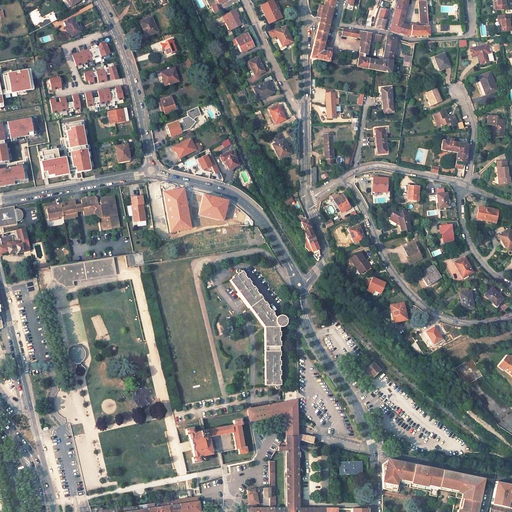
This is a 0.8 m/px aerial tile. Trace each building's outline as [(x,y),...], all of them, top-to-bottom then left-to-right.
[(271,0),(270,0),(259,5),(264,17),(267,16),(269,21),(280,16),(277,7),(275,8),(271,0)] [(406,0),(395,0),(394,9),(404,11),(406,0)] [(426,1),(423,0),(412,0),(412,1),(417,2),(418,26),(428,26),(426,1)] [(496,0),(497,4),(495,4),(495,9),(507,8),(507,3),(505,3),(504,0),(496,0)] [(332,6),(322,4),(321,8),(319,18),(318,22),(328,24),(329,19),(332,6)] [(382,30),(387,9),(379,8),(374,29),(382,30)] [(234,9),(222,15),(229,29),(240,24),(235,14),(237,13),(234,9)] [(400,24),(404,11),(394,9),(393,11),(389,30),(398,32),(400,24)] [(510,13),(498,14),(498,19),(501,19),(501,26),(499,27),(499,31),(511,30),(511,26),(509,26),(509,18),(511,18),(510,13)] [(49,19),(38,25),(40,28),(56,20),(53,15),(48,17),(49,19)] [(157,31),(151,17),(140,21),(142,26),(144,26),(147,34),(152,32),(152,34),(157,31)] [(71,36),(80,31),(79,30),(82,29),(80,25),(77,27),(73,18),(62,23),(67,33),(69,32),(71,36)] [(328,24),(318,22),(309,58),(309,65),(319,67),(320,60),(328,61),(330,49),(324,48),(325,44),(323,44),(327,25),(328,24)] [(411,25),(404,24),(402,33),(409,35),(411,25)] [(418,26),(411,25),(409,35),(412,35),(419,35),(418,26)] [(284,26),(274,30),(277,39),(280,38),(283,44),(291,40),(284,26)] [(428,26),(418,26),(419,35),(428,35),(428,26)] [(369,33),(342,28),(341,34),(361,38),(356,66),(368,68),(370,59),(365,58),(369,33)] [(246,31),(235,37),(241,49),(253,44),(246,31)] [(395,38),(385,36),(382,54),(381,58),(381,61),(381,70),(389,72),(395,38)] [(176,50),(172,39),(160,43),(162,51),(165,50),(166,54),(176,50)] [(100,46),(97,47),(100,57),(109,54),(105,42),(99,44),(100,46)] [(486,43),(468,47),(471,56),(477,54),(480,63),(488,61),(486,52),(488,52),(486,43)] [(100,57),(97,47),(96,45),(91,47),(92,49),(88,50),(92,60),(92,61),(101,57),(100,57)] [(92,60),(88,50),(80,53),(84,63),(92,60)] [(443,52),(433,56),(438,69),(449,65),(443,52)] [(76,66),(84,63),(80,53),(77,54),(77,53),(72,55),(76,66)] [(403,55),(402,65),(410,66),(411,56),(403,55)] [(257,57),(248,61),(254,75),(264,70),(257,57)] [(381,61),(370,59),(368,68),(372,69),(381,70),(381,61)] [(240,63),(235,66),(239,73),(243,71),(240,63)] [(114,67),(104,68),(104,70),(105,75),(109,74),(110,80),(118,79),(114,67)] [(33,88),(29,68),(6,73),(6,75),(2,76),(5,94),(33,88)] [(164,84),(178,80),(174,68),(161,72),(164,84)] [(96,77),(95,72),(95,70),(91,71),(91,72),(83,73),(85,81),(88,80),(89,84),(93,84),(92,78),(96,77)] [(104,70),(95,72),(96,77),(98,83),(106,81),(105,75),(104,70)] [(489,72),(477,76),(479,81),(476,83),(481,96),(484,95),(496,90),(489,72)] [(59,78),(49,79),(51,90),(57,89),(57,91),(61,90),(59,78)] [(270,85),(254,92),(259,104),(276,97),(270,85)] [(115,89),(112,90),(114,101),(118,101),(117,100),(123,99),(120,87),(115,88),(115,89)] [(390,87),(380,88),(382,113),(392,112),(390,87)] [(434,87),(424,91),(430,104),(440,100),(434,87)] [(108,89),(103,90),(105,103),(114,101),(112,90),(108,91),(108,89)] [(99,97),(95,98),(96,105),(105,103),(103,90),(97,91),(99,97)] [(333,91),(325,92),(325,104),(330,104),(330,102),(334,102),(333,91)] [(37,103),(37,92),(28,92),(28,103),(37,103)] [(90,93),(85,94),(87,106),(96,105),(95,98),(91,99),(90,93)] [(73,102),(69,103),(70,109),(74,109),(74,110),(80,109),(77,95),(72,96),(73,102)] [(64,97),(59,98),(60,105),(61,111),(70,110),(70,109),(69,103),(65,104),(64,97)] [(175,110),(171,98),(159,102),(162,110),(164,110),(165,113),(175,110)] [(54,99),(49,100),(52,113),(61,111),(60,105),(56,105),(54,99)] [(330,104),(325,104),(326,117),(335,116),(334,102),(330,102),(330,104)] [(279,104),(268,109),(274,123),(285,118),(279,104)] [(110,125),(128,122),(126,108),(107,111),(110,125)] [(202,117),(199,108),(187,113),(188,117),(192,121),(202,117)] [(442,109),(431,114),(436,126),(445,122),(446,125),(454,121),(451,114),(446,116),(442,109)] [(497,116),(486,115),(486,125),(491,125),(494,125),(493,135),(503,135),(504,120),(496,119),(497,116)] [(35,133),(32,116),(0,122),(0,163),(9,162),(4,139),(4,137),(9,136),(9,138),(24,135),(24,134),(26,133),(26,135),(35,133)] [(188,117),(181,120),(176,122),(180,133),(181,134),(191,130),(196,123),(192,121),(188,117)] [(90,170),(81,122),(65,126),(72,167),(72,168),(74,167),(75,170),(77,179),(82,178),(81,172),(90,170)] [(180,133),(176,122),(167,125),(171,137),(180,133)] [(383,128),(374,129),(377,153),(386,153),(383,128)] [(332,131),(323,132),(325,157),(326,157),(326,162),(334,162),(333,157),(334,157),(332,131)] [(223,148),(232,144),(229,138),(220,142),(223,148)] [(193,146),(190,139),(173,148),(179,158),(200,147),(198,143),(193,146)] [(283,139),(271,144),(278,156),(289,151),(283,139)] [(449,141),(441,139),(440,149),(456,152),(457,142),(452,141),(452,139),(449,139),(449,141)] [(467,144),(457,142),(456,152),(455,160),(462,160),(464,160),(467,144)] [(120,161),(130,159),(127,145),(115,147),(116,152),(118,152),(120,161)] [(59,158),(57,148),(41,151),(42,161),(40,161),(43,179),(68,174),(68,171),(67,168),(65,157),(59,158)] [(226,163),(229,169),(239,165),(232,150),(221,155),(220,157),(221,160),(223,160),(222,162),(222,164),(224,164),(226,163)] [(206,155),(195,159),(200,170),(210,166),(214,174),(220,172),(212,156),(207,157),(206,155)] [(505,162),(496,164),(496,170),(497,170),(498,180),(497,180),(498,186),(509,185),(509,179),(507,179),(505,162)] [(0,185),(27,181),(24,164),(8,167),(8,168),(5,169),(1,170),(1,171),(0,171),(0,185)] [(386,180),(372,179),(371,192),(379,193),(386,193),(386,180)] [(418,188),(408,187),(408,196),(406,195),(406,200),(417,201),(418,188)] [(191,229),(184,188),(163,192),(170,233),(191,229)] [(228,200),(203,194),(198,215),(223,221),(228,200)] [(446,194),(436,195),(437,208),(447,207),(446,194)] [(133,204),(136,221),(147,219),(145,210),(144,210),(143,203),(144,203),(142,195),(132,197),(133,204)] [(341,195),(332,200),(339,214),(349,208),(341,195)] [(104,229),(119,226),(114,196),(102,197),(100,200),(101,204),(98,204),(97,198),(95,197),(82,199),(83,203),(84,208),(85,213),(95,212),(102,217),(104,229)] [(75,215),(75,210),(74,204),(73,200),(61,202),(61,204),(63,214),(64,217),(75,215)] [(59,215),(63,214),(61,204),(47,206),(49,220),(60,218),(59,215)] [(3,226),(17,223),(16,220),(19,220),(22,217),(22,213),(21,211),(19,209),(16,208),(14,208),(13,205),(0,207),(0,222),(2,224),(3,226)] [(497,208),(479,205),(477,218),(495,221),(497,208)] [(409,229),(406,217),(407,215),(401,212),(400,215),(393,212),(390,218),(391,221),(397,224),(398,224),(400,231),(409,229)] [(323,222),(325,228),(333,225),(330,219),(323,222)] [(300,223),(305,233),(306,237),(307,239),(313,236),(306,220),(300,223)] [(357,225),(347,229),(352,243),(362,239),(357,225)] [(449,225),(437,226),(438,234),(442,233),(443,243),(452,242),(449,225)] [(18,240),(27,238),(25,228),(16,230),(18,240)] [(511,233),(509,229),(498,236),(507,251),(511,247),(511,233)] [(305,248),(314,257),(316,257),(314,252),(312,252),(305,237),(306,237),(305,233),(305,248)] [(1,243),(15,240),(14,235),(0,238),(1,243)] [(305,237),(312,252),(314,252),(319,250),(316,243),(313,236),(307,239),(306,237),(305,237)] [(23,250),(30,249),(27,238),(18,240),(15,240),(1,243),(0,243),(0,255),(2,255),(2,253),(8,251),(8,253),(16,251),(17,253),(23,251),(23,250)] [(414,244),(404,249),(410,264),(421,259),(414,244)] [(364,258),(360,251),(349,257),(353,264),(355,268),(358,267),(360,271),(370,266),(367,261),(364,262),(363,259),(364,258)] [(124,255),(127,268),(138,265),(145,264),(143,252),(133,253),(126,254),(124,255)] [(463,257),(453,263),(457,271),(459,270),(462,276),(466,274),(467,275),(472,272),(463,257)] [(73,281),(116,274),(114,258),(50,268),(52,281),(55,280),(65,288),(73,287),(73,281)] [(418,275),(426,286),(440,277),(432,265),(418,275)] [(262,327),(264,385),(280,385),(278,327),(281,327),(283,327),(285,326),(287,323),(286,320),(285,317),(283,316),(280,316),(277,316),(276,319),(241,270),(228,280),(262,327)] [(383,284),(371,278),(366,288),(379,294),(383,284)] [(502,297),(491,287),(484,295),(496,305),(502,297)] [(470,291),(459,293),(460,301),(462,301),(464,309),(473,308),(470,291)] [(402,303),(389,306),(393,322),(406,319),(402,303)] [(434,326),(425,332),(432,343),(441,338),(434,326)] [(75,368),(75,371),(76,374),(78,376),(80,376),(83,375),(84,374),(85,372),(86,370),(85,368),(83,366),(81,365),(80,362),(83,360),(84,359),(85,356),(86,353),(85,351),(84,349),(83,347),(80,345),(78,345),(76,344),(74,345),(72,345),(70,347),(68,349),(67,354),(68,359),(70,362),(73,363),(76,363),(76,366),(75,368)] [(511,356),(510,354),(508,357),(506,354),(497,366),(502,370),(503,369),(511,375),(511,356)] [(482,376),(471,357),(453,367),(463,386),(482,376)] [(383,366),(375,358),(372,362),(379,370),(383,366)] [(379,370),(372,362),(364,369),(372,376),(379,370)] [(288,402),(247,410),(249,421),(285,414),(285,425),(285,436),(298,436),(298,439),(312,443),(312,442),(314,437),(296,433),(296,424),(296,388),(288,388),(288,389),(288,402)] [(192,463),(201,462),(200,456),(212,454),(209,436),(232,432),(235,450),(238,449),(239,455),(248,453),(247,447),(244,448),(240,425),(242,425),(241,423),(241,418),(232,420),(233,425),(202,430),(194,432),(193,427),(184,428),(186,435),(189,435),(191,445),(193,457),(191,457),(192,463)] [(298,436),(285,436),(286,508),(298,508),(298,439),(298,436)] [(439,486),(442,470),(438,469),(414,464),(388,459),(383,463),(385,466),(383,475),(382,475),(382,489),(396,491),(397,485),(396,484),(398,478),(410,481),(409,487),(430,491),(429,495),(437,496),(439,486)] [(361,462),(338,462),(339,474),(361,473),(361,462)] [(476,511),(484,478),(471,476),(454,472),(442,470),(439,486),(457,490),(455,497),(448,496),(448,498),(455,499),(452,511),(476,511)] [(511,483),(509,483),(496,481),(494,492),(511,496),(511,483)] [(255,488),(248,489),(248,504),(255,503),(256,503),(255,492),(256,493),(256,491),(257,491),(257,490),(257,489),(256,489),(255,489),(255,488)] [(190,491),(175,493),(176,499),(178,499),(185,498),(191,497),(190,491)] [(511,496),(494,492),(492,502),(511,506),(511,496)] [(185,498),(178,499),(179,511),(192,511),(199,511),(198,503),(197,496),(191,497),(191,502),(186,503),(185,498)] [(176,499),(167,501),(168,511),(179,511),(178,499),(176,499)] [(168,511),(167,501),(157,502),(158,511),(168,511)] [(158,511),(157,502),(147,503),(147,511),(158,511)] [(511,511),(511,506),(492,502),(489,511),(511,511)] [(147,511),(147,503),(139,505),(139,511),(147,511)]
